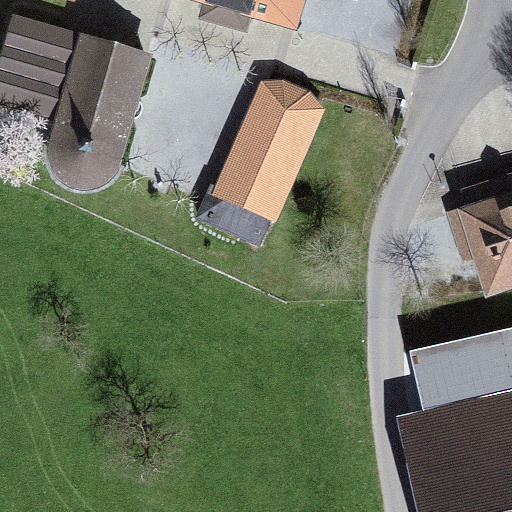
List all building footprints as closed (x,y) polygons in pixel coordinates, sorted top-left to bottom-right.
[(189,0),(289,29),(297,0),(189,0)] [(147,58),(17,22),(0,74),(0,98),(62,118),(53,145),(53,165),(66,181),(89,186),(104,181),(116,164),(147,58)] [(319,115),(262,89),(202,218),(260,244),(319,115)] [(511,203),(471,216),(496,299),(511,294),(511,203)] [(511,511),(511,395),(403,422),(425,511),(511,511)]
